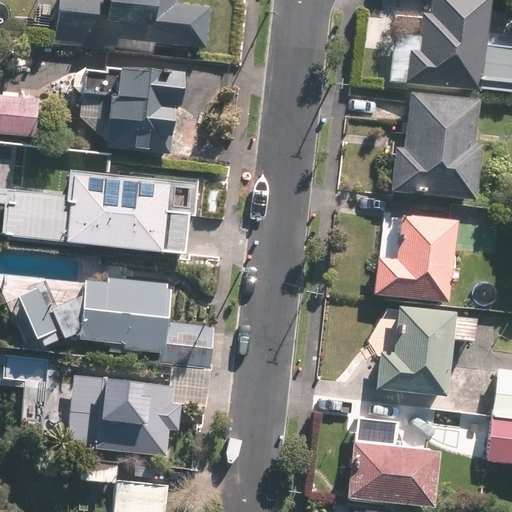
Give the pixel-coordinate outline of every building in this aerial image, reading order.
[(60,0),(55,39),(113,47),(114,37),(200,49),(206,8),(172,3),(171,0),(60,0)] [(405,82),(477,89),(477,85),(511,89),(511,87),(511,44),(481,41),(485,0),(429,0),(428,12),(421,11),(418,34),(393,32),(388,80),(405,82)] [(114,64),(114,66),(103,66),(103,69),(83,67),(81,92),(96,93),(94,116),(105,117),(102,146),(166,151),(170,103),(173,103),(176,71),(161,70),(162,67),(114,64)] [(0,131),(31,135),(34,98),(0,94),(0,131)] [(389,194),(470,202),(475,149),(467,148),(471,101),(408,95),(402,149),(394,149),(389,194)] [(5,231),(182,250),(187,208),(166,206),(168,179),(66,167),(63,189),(14,183),(17,154),(0,151),(0,198),(8,200),(5,231)] [(511,163),(503,163),(503,176),(511,175),(511,163)] [(442,300),(450,218),(397,213),(393,256),(375,254),(371,292),(442,300)] [(161,282),(101,276),(101,280),(79,278),(77,293),(51,304),(39,279),(29,284),(30,286),(8,296),(27,338),(32,336),(37,347),(72,331),(72,338),(99,341),(98,344),(103,345),(102,353),(138,357),(139,351),(155,353),(154,362),(205,368),(210,326),(160,320),(164,287),(160,287),(161,282)] [(375,388),(441,394),(447,337),(468,339),(470,316),(449,315),(449,310),(396,305),(391,352),(379,350),(375,388)] [(206,369),(168,365),(166,384),(67,374),(60,441),(88,445),(88,447),(159,454),(162,427),(165,428),(167,401),(202,405),(206,369)] [(492,413),(511,415),(511,369),(497,368),(492,413)] [(26,381),(11,388),(23,417),(39,410),(26,381)] [(511,417),(492,415),(487,459),(511,462),(511,417)] [(343,495),(425,503),(431,446),(349,438),(343,495)] [(156,511),(159,482),(113,477),(115,461),(77,458),(75,479),(111,482),(107,511),(156,511)]
